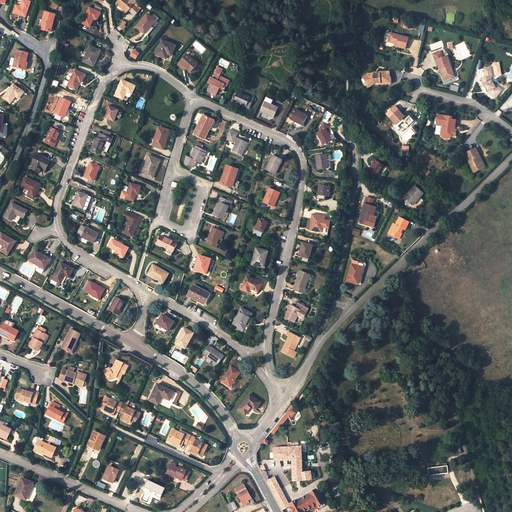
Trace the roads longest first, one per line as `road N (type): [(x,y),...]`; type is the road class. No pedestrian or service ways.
road 1 (residential): [(143,290),(65,241),(58,199),(105,68),(133,65),(191,98)]
road 2 (residential): [(191,98),(299,154),(300,185),(265,341)]
road 3 (residential): [(349,310),(511,155)]
road 4 (residential): [(20,36),(48,62),(0,187)]
road 5 (residential): [(351,142),(355,182),(330,303)]
road 6 (residential): [(139,511),(0,453)]
road 7 (unclassified): [(0,274),(130,342)]
road 8 (track): [(349,0),(351,142)]
road 9 (residential): [(170,169),(157,220),(187,233),(203,183)]
road 10 (unclassified): [(130,342),(181,373),(229,422)]
